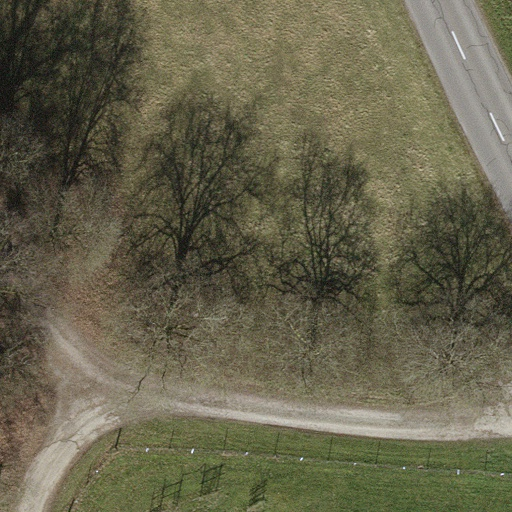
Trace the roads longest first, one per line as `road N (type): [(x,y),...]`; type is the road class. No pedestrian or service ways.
road 1 (track): [(113,377),(165,397),(352,421),(511,421)]
road 2 (track): [(0,245),(62,331),(113,377)]
road 3 (secondary): [(511,149),(441,0)]
road 4 (track): [(32,511),(53,464),(113,377)]
